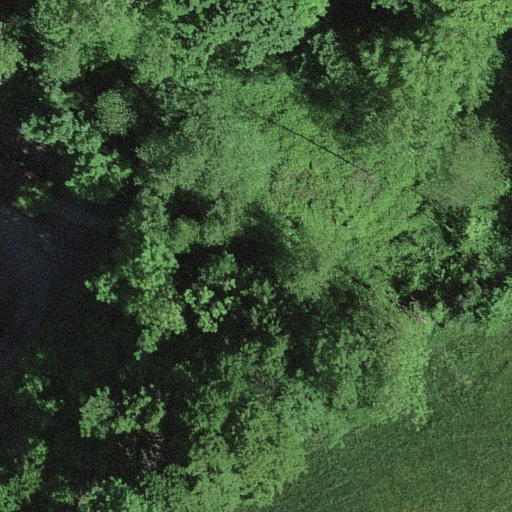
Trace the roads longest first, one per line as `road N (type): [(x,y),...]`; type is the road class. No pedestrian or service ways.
road 1 (track): [(8,345),(81,205),(68,176),(0,130)]
road 2 (motorway): [(0,188),(193,0)]
